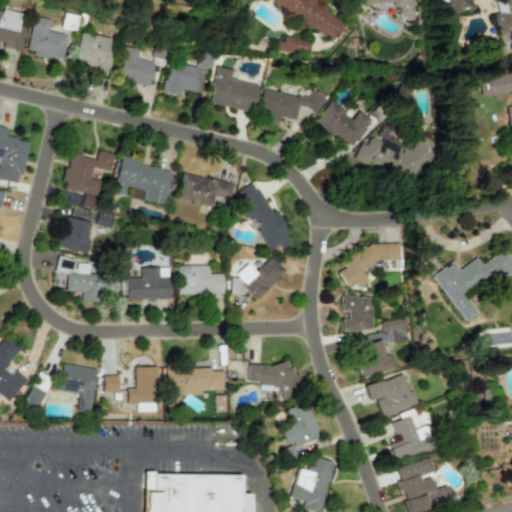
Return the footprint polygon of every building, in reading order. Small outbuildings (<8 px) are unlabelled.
[(332,41),(344,22),(317,5),(317,0),(270,0),(270,1),(332,41)] [(410,0),(360,0),(361,6),(397,3),(398,20),(412,19),(410,0)] [(511,0),(430,0),(431,1),(434,0),(445,0),(448,14),(472,10),(469,0),(490,0),(493,1),(495,11),(493,15),(499,50),(511,47),(511,0)] [(0,47),(17,50),(24,14),(0,9),(0,47)] [(45,30),(48,19),(30,16),(23,52),(59,59),(64,34),(45,30)] [(105,70),(111,38),(76,31),(69,63),(105,70)] [(308,42),(274,38),(273,51),(290,53),(291,51),(307,53),(308,42)] [(146,85),(151,62),(134,58),(136,49),(121,46),(114,78),(146,85)] [(160,93),(177,95),(178,90),(192,91),(195,65),(164,62),(160,93)] [(255,84),(228,79),(229,69),(212,66),(205,103),(250,112),(255,84)] [(511,72),(476,77),(478,96),(508,92),(510,105),(504,108),(508,134),(511,133),(511,72)] [(293,120),(295,107),(317,111),(320,95),(306,92),(305,98),(261,89),(255,119),(276,123),(277,117),(293,120)] [(329,134),(351,147),(368,119),(354,111),(351,117),(325,101),(310,127),(327,137),(329,134)] [(25,141),(3,137),(5,127),(0,126),(0,179),(17,183),(25,141)] [(413,182),(429,141),(415,135),(409,149),(382,138),(380,141),(367,136),(364,145),(354,141),(343,168),(361,175),(366,164),(413,182)] [(95,195),(98,180),(87,178),(89,168),(107,171),(110,153),(94,150),(92,158),(66,152),(60,180),(62,180),(60,189),(95,195)] [(109,192),(122,194),(123,187),(141,190),(140,200),(162,204),(168,170),(135,165),(136,159),(116,155),(109,192)] [(173,197),(209,205),(211,195),(226,199),(229,183),(179,172),(173,197)] [(272,210),(267,213),(251,181),(229,193),(242,215),(246,213),(266,252),(288,240),(272,210)] [(78,204),(92,207),(94,197),(80,194),(78,204)] [(90,223),(106,227),(110,214),(93,210),(90,223)] [(89,222),(59,215),(52,246),(82,253),(89,222)] [(395,245),(340,246),(341,286),(363,285),(362,263),(396,262),(395,245)] [(429,275),(461,321),(474,312),(460,292),(494,269),(500,277),(511,268),(511,264),(502,249),(478,264),(473,257),(456,270),(450,261),(429,275)] [(251,271),(247,266),(226,283),(235,294),(242,288),(250,299),(283,272),(269,256),(251,271)] [(63,273),(63,291),(78,291),(78,298),(112,299),(113,276),(71,274),(72,257),(53,257),(52,272),(63,273)] [(175,294),(220,293),(220,273),(205,273),(205,265),(175,265),(175,294)] [(164,266),(137,267),(137,276),(122,277),(122,299),(165,298),(164,266)] [(338,297),(338,311),(345,311),(345,319),(340,319),(340,330),(369,329),(367,295),(338,297)] [(377,321),(378,330),(394,328),(393,320),(377,321)] [(0,395),(6,401),(24,380),(4,363),(18,348),(3,335),(0,338),(0,395)] [(359,376),(388,370),(381,339),(352,346),(359,376)] [(246,364),(245,383),(273,384),(276,400),(298,396),(298,386),(296,374),(289,373),(286,360),(266,365),(246,364)] [(85,413),(93,369),(58,363),(53,390),(76,394),(73,411),(85,413)] [(123,388),(123,403),(133,403),(134,411),(154,411),(152,366),(131,366),(131,387),(123,388)] [(165,367),(165,406),(177,406),(177,394),(199,394),(199,388),(221,388),(220,370),(209,370),(209,367),(165,367)] [(19,403),(31,410),(49,378),(36,371),(19,403)] [(379,417),(412,404),(400,372),(361,387),(366,401),(373,398),(379,417)] [(115,391),(114,375),(99,375),(100,391),(115,391)] [(318,433),(302,400),(283,409),(290,424),(278,430),(287,449),(318,433)] [(429,448),(423,425),(411,428),(408,416),(389,421),(394,441),(386,443),(390,458),(429,448)] [(313,511),(317,511),(331,461),(308,455),(304,470),(295,468),(287,498),(301,501),(299,508),(313,511)] [(393,467),(397,480),(395,481),(403,511),(407,511),(447,500),(443,485),(431,488),(428,477),(418,479),(417,475),(431,471),(427,457),(393,467)] [(139,511),(140,473),(237,475),(237,492),(247,492),(247,511),(139,511)]
